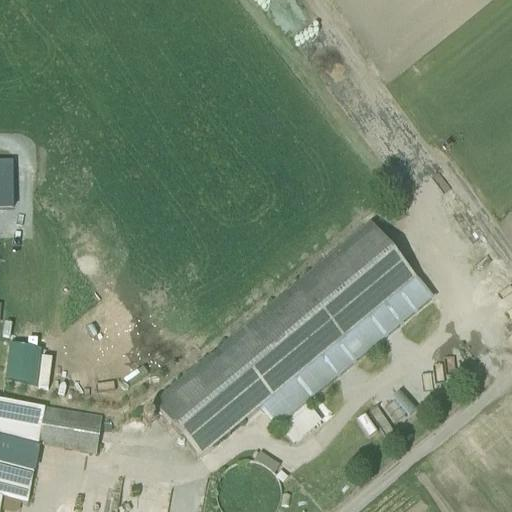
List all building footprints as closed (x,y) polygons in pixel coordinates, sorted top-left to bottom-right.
[(0,198),(13,198),(13,177),(0,176),(0,198)] [(371,231),(155,410),(197,460),(413,281),(371,231)] [(0,407),(0,501),(1,501),(27,507),(38,448),(44,414),(0,407)] [(100,423),(44,414),(38,448),(95,457),(100,423)] [(276,511),(278,510),(281,497),(278,485),(271,474),(260,467),(247,465),(235,468),(224,475),(217,486),(215,498),(218,511),(276,511)] [(113,511),(118,481),(76,474),(69,511),(113,511)] [(160,511),(165,488),(130,482),(125,511),(160,511)] [(205,511),(209,485),(177,490),(173,511),(205,511)]
